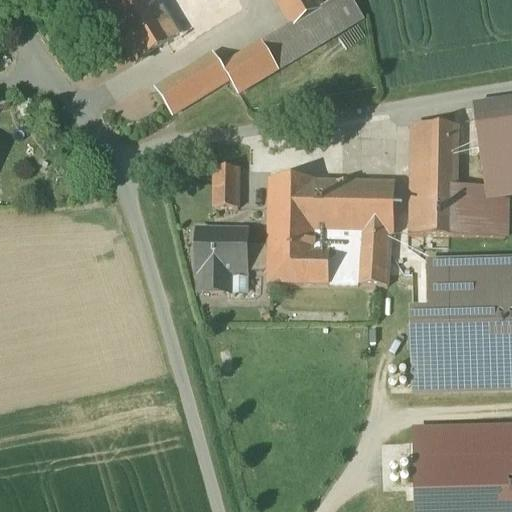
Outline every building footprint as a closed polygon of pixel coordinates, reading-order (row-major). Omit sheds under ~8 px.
[(93,0),(133,66),(171,43),(170,41),(232,4),(229,0),(93,0)] [(273,0),(291,29),(222,71),(213,57),(155,92),(171,118),(229,83),(237,97),(363,20),(350,0),(337,0),(321,10),(315,0),(273,0)] [(511,102),(476,108),(485,171),(511,166),(511,102)] [(410,128),(408,238),(504,240),(505,190),(455,189),(456,128),(410,128)] [(238,171),(214,171),(214,211),(238,211),(238,171)] [(269,270),(269,287),(358,289),(358,288),(388,288),(390,238),(394,238),(395,186),(315,184),(315,183),(271,182),(269,248),(269,270)] [(269,270),(269,248),(247,248),(247,234),(197,233),(197,277),(199,277),(199,296),(223,296),(223,277),(247,278),(247,269),(269,270)] [(511,259),(427,261),(428,310),(410,311),(412,398),(511,395),(511,259)] [(511,511),(511,427),(412,429),(414,511),(511,511)]
